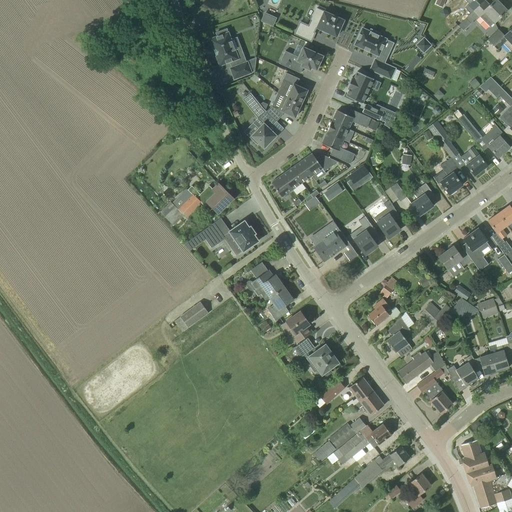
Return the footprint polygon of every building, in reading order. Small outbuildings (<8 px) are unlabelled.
[(478,15),(490,27),(507,10),(496,0),(494,0),(489,5),(484,0),(483,0),(465,18),(470,23),(478,15)] [(294,34),(311,41),(315,33),(313,32),(316,27),(322,30),(322,31),(328,33),(336,37),(340,29),(341,29),(344,23),(343,22),(344,20),(324,11),(320,19),(318,18),(316,22),(311,20),(308,26),(300,22),(294,34)] [(272,25),(276,18),(265,13),(261,20),(272,25)] [(503,44),(510,51),(511,49),(511,27),(504,35),(498,29),(487,40),(497,49),(503,44)] [(390,79),(395,68),(384,63),(387,56),(382,54),(385,49),(382,47),(386,39),(378,36),(379,33),(371,29),(370,32),(362,28),(355,45),(378,55),(376,60),(375,59),(370,69),(390,79)] [(234,78),(250,72),(246,61),(242,49),(235,52),(226,29),(216,33),(217,37),(210,39),(214,49),(213,49),(214,50),(216,54),(215,54),(216,55),(220,65),(230,61),(232,67),(230,68),(234,78)] [(431,45),(424,38),(420,42),(420,48),(423,52),(431,45)] [(301,73),(303,67),(310,70),(311,68),(316,70),(323,56),(303,47),(298,57),(285,51),(279,64),(301,73)] [(256,57),(246,61),(250,72),(254,71),(256,57)] [(434,72),(424,68),(421,75),(429,79),(431,79),(434,72)] [(357,71),(354,78),(352,77),(349,83),(347,88),(349,89),(346,96),(362,103),(373,79),(357,71)] [(293,84),(287,97),(301,104),(307,90),(296,85),(299,79),(286,73),(283,80),(293,84)] [(490,91),(498,84),(492,77),(484,84),(488,88),(487,88),(490,91)] [(511,98),(498,84),(490,91),(497,99),(500,96),(509,106),(511,103),(511,98)] [(301,104),(287,97),(284,96),(278,109),(271,106),(266,111),(276,121),(282,115),(283,112),(295,117),(297,112),(298,113),(302,106),(300,105),(301,104)] [(365,104),(362,112),(380,120),(383,112),(365,104)] [(331,121),(348,129),(352,121),(366,128),(371,118),(351,109),(348,115),(337,110),(332,121),(331,121)] [(510,128),(511,130),(511,109),(508,113),(506,111),(500,117),(510,128)] [(276,121),(266,111),(265,110),(253,122),(258,128),(250,137),(249,136),(248,136),(257,145),(258,145),(258,144),(259,143),(264,148),(269,143),(269,144),(277,135),(276,135),(269,128),(276,121)] [(457,118),(476,142),(481,138),(462,114),(457,118)] [(434,122),(430,125),(428,127),(451,157),(459,168),(465,164),(475,176),(487,166),(473,147),(461,156),(446,137),(448,136),(436,120),(434,122)] [(331,121),(326,132),(343,139),(348,129),(331,121)] [(488,146),(498,158),(509,147),(499,136),(492,129),(487,133),(494,141),(488,146)] [(340,147),(343,139),(326,132),(327,133),(322,144),(333,148),(330,154),(350,164),(355,154),(340,147)] [(301,161),(312,176),(322,168),(324,171),(337,161),(322,154),(316,159),(312,153),(301,161)] [(404,154),(403,162),(412,163),(413,154),(404,154)] [(440,165),(443,170),(433,177),(438,184),(440,182),(449,194),(462,185),(453,173),(459,168),(451,157),(440,165)] [(312,176),(301,161),(291,168),(302,183),(312,176)] [(302,183),(291,168),(282,175),(292,190),(302,183)] [(282,197),(292,190),(282,175),(271,182),(282,197)] [(234,199),(218,183),(212,189),(215,192),(206,201),(218,214),(234,199)] [(406,197),(396,183),(385,191),(393,202),(398,198),(400,201),(406,197)] [(411,204),(419,216),(433,206),(429,199),(434,195),(425,183),(413,192),(417,199),(411,204)] [(170,201),(160,212),(174,226),(180,219),(184,215),(186,218),(201,202),(193,194),(192,195),(186,189),(172,203),(170,201)] [(395,235),(394,234),(400,229),(395,222),(400,218),(392,205),(389,200),(383,204),(387,209),(381,213),(374,218),(377,223),(388,238),(389,237),(390,239),(395,235)] [(507,225),(511,221),(511,209),(509,205),(498,213),(507,225)] [(488,221),(501,240),(507,236),(502,229),(507,225),(498,213),(488,221)] [(372,238),(378,234),(365,216),(358,221),(362,226),(350,234),(365,255),(367,253),(367,254),(372,251),(371,250),(377,246),(375,243),(372,238)] [(231,234),(243,251),(258,241),(253,234),(255,233),(250,227),(249,228),(244,221),(230,231),(220,218),(201,233),(211,248),(231,234)] [(324,262),(349,244),(333,221),(320,231),(326,238),(313,247),(324,262)] [(479,252),(488,245),(486,241),(487,240),(478,228),(463,238),(466,242),(461,246),(464,250),(472,260),(479,271),(488,264),(479,252)] [(498,246),(504,254),(505,256),(511,251),(511,250),(505,241),(498,246)] [(438,256),(447,269),(458,261),(462,267),(472,260),(464,250),(459,253),(453,246),(438,256)] [(504,254),(498,259),(508,274),(511,270),(511,265),(505,256),(504,254)] [(262,275),(252,282),(251,281),(249,280),(248,280),(247,281),(246,283),(246,285),(246,286),(248,288),(249,289),(250,290),(252,290),(253,290),(258,296),(261,294),(266,300),(269,298),(284,287),(278,280),(276,282),(272,277),(267,281),(262,275)] [(386,299),(396,285),(389,280),(379,294),(386,299)] [(453,292),(462,298),(465,301),(470,293),(458,285),(453,292)] [(284,287),(269,298),(274,304),(267,309),(272,315),(275,321),(289,312),(284,305),(290,301),(287,297),(289,295),(284,287)] [(474,307),(465,301),(462,298),(454,307),(455,310),(464,307),(465,311),(468,313),(478,310),(474,307)] [(479,309),(480,311),(496,306),(502,303),(498,298),(494,299),(493,298),(477,304),(478,305),(474,307),(478,310),(479,309)] [(373,307),(375,309),(368,315),(376,326),(389,315),(388,314),(392,310),(383,299),(373,307)] [(208,312),(200,301),(174,321),(182,331),(208,312)] [(430,303),(420,313),(435,327),(448,312),(443,307),(439,311),(430,303)] [(496,306),(480,311),(483,318),(498,313),(496,306)] [(291,335),(297,343),(312,333),(307,326),(309,324),(300,311),(286,322),(294,333),(291,335)] [(410,331),(400,317),(387,330),(392,337),(386,340),(395,352),(408,343),(403,336),(410,331)] [(265,321),(258,326),(263,332),(270,327),(265,321)] [(301,357),(314,348),(307,338),(294,348),(301,357)] [(508,343),(496,347),(495,344),(489,346),(491,354),(497,373),(505,370),(505,368),(509,367),(506,358),(511,356),(508,343)] [(310,356),(309,357),(321,373),(321,374),(322,374),(323,373),(326,377),(332,372),(329,369),(337,363),(338,363),(337,362),(325,345),(324,345),(310,356)] [(430,365),(435,372),(444,364),(437,351),(429,357),(426,352),(422,355),(419,352),(412,358),(414,360),(397,373),(405,383),(430,365)] [(497,373),(491,354),(479,358),(484,375),(488,374),(489,375),(497,373)] [(466,358),(468,362),(473,369),(478,366),(471,355),(466,358)] [(479,379),(473,369),(468,362),(456,370),(453,365),(447,369),(448,373),(453,381),(460,377),(465,385),(469,383),(470,384),(479,379)] [(444,364),(435,372),(417,385),(422,392),(424,391),(432,400),(430,401),(441,414),(452,404),(432,381),(443,373),(444,375),(448,373),(447,369),(444,364)] [(352,403),(354,406),(373,391),(362,377),(349,388),(357,398),(353,401),(352,399),(346,404),(348,406),(352,403)] [(320,397),(326,404),(344,387),(338,381),(320,397)] [(384,405),(373,391),(354,406),(357,410),(363,405),(370,416),(384,405)] [(354,433),(355,434),(365,425),(359,418),(349,426),(347,423),(328,438),(336,447),(354,433)] [(483,427),(478,421),(469,429),(473,434),(476,432),(477,433),(483,427)] [(359,430),(360,432),(334,454),(344,465),(369,444),(374,449),(391,435),(383,424),(372,433),(369,429),(366,425),(359,430)] [(511,511),(511,501),(511,499),(511,498),(510,498),(507,489),(506,489),(507,486),(506,486),(509,477),(509,476),(491,456),(486,458),(484,452),(480,453),(476,440),(461,445),(465,459),(463,459),(463,460),(463,461),(462,461),(464,466),(465,467),(464,467),(466,472),(467,473),(466,473),(468,478),(469,479),(468,480),(470,485),(470,484),(470,485),(471,485),(474,485),(481,508),(496,503),(498,511),(511,511)] [(313,454),(320,462),(335,449),(328,441),(313,454)] [(379,456),(329,501),(335,508),(361,486),(362,487),(382,470),(381,469),(393,459),(399,466),(409,458),(400,446),(382,461),(379,456)] [(409,484),(414,490),(403,498),(411,508),(422,500),(419,495),(431,486),(421,474),(409,484)] [(395,485),(383,495),(386,499),(390,497),(391,498),(400,491),(395,485)]
